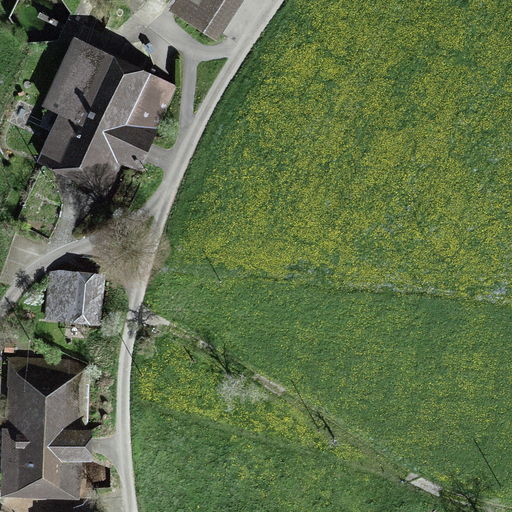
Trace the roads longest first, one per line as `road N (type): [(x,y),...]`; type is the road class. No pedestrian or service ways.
road 1 (unclassified): [(275,0),(190,140),(140,256),(123,393),(132,511)]
road 2 (track): [(132,310),(233,363),(433,489),(511,510)]
